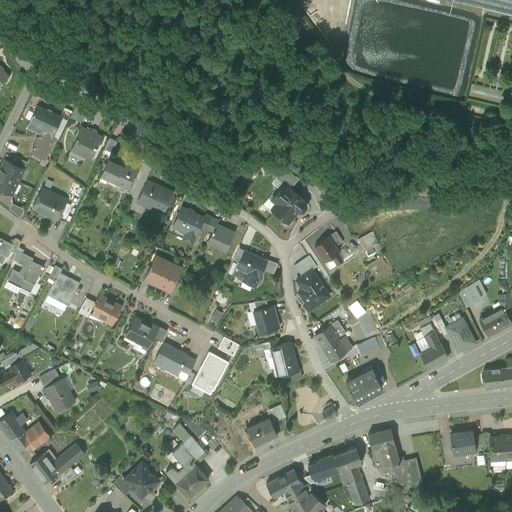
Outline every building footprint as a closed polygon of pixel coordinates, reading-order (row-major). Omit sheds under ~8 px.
[(511,0),(452,0),(453,1),(511,14),(511,0)] [(23,25),(30,34),(40,26),(33,18),(23,25)] [(60,115),(37,104),(34,111),(29,121),(42,127),(40,130),(41,130),(51,135),(51,134),(58,121),(61,115),(60,115)] [(86,109),(75,104),(70,115),(80,120),(86,109)] [(69,113),(63,110),(60,115),(61,115),(58,121),(64,124),(69,113)] [(81,125),(69,151),(80,157),(83,152),(91,156),(101,135),(96,132),(96,131),(96,129),(92,127),(90,128),(90,129),(81,125)] [(51,135),(41,130),(40,130),(32,147),(45,154),(54,136),(51,134),(51,135)] [(110,136),(104,147),(111,150),(116,139),(110,136)] [(27,161),(16,155),(12,162),(24,167),(27,161)] [(123,165),(108,158),(100,174),(118,182),(118,181),(120,182),(118,185),(126,189),(139,163),(127,157),(123,165)] [(12,162),(4,158),(0,166),(0,171),(18,180),(24,167),(12,162)] [(295,176),(284,167),(280,172),(276,177),(284,184),(284,183),(290,188),(298,178),(295,176)] [(18,180),(0,171),(0,186),(12,192),(18,180)] [(172,190),(147,178),(137,199),(150,205),(151,201),(164,207),(172,190)] [(290,188),(284,183),(284,184),(272,198),(278,202),(272,209),(287,221),(297,208),(299,210),(302,209),(305,206),(305,202),(303,201),(304,199),(290,188)] [(66,199),(41,187),(33,204),(57,217),(66,199)] [(66,199),(57,217),(63,220),(72,202),(66,199)] [(24,207),(11,201),(9,207),(20,215),(24,207)] [(203,215),(181,205),(174,221),(173,222),(195,232),(196,232),(200,223),(203,215)] [(210,215),(204,212),(203,215),(200,223),(206,225),(210,215)] [(217,218),(210,215),(206,225),(212,228),(215,221),(216,222),(217,218)] [(195,232),(173,222),(174,221),(171,220),(167,229),(191,241),(195,232)] [(216,222),(215,221),(212,228),(208,237),(220,243),(219,245),(226,248),(234,230),(216,222)] [(343,240),(335,229),(330,233),(337,244),(343,240)] [(372,229),(357,236),(363,247),(377,239),(372,229)] [(0,260),(2,262),(9,248),(12,242),(0,235),(0,260)] [(338,250),(327,235),(314,244),(330,267),(342,259),(337,251),(338,250)] [(15,236),(12,242),(9,248),(14,251),(18,245),(21,239),(15,236)] [(14,251),(11,257),(17,260),(22,251),(24,248),(18,245),(14,251)] [(244,249),(238,246),(233,257),(239,260),(244,249)] [(266,258),(244,249),(239,260),(233,274),(255,283),(266,258)] [(32,256),(22,251),(17,260),(23,263),(19,271),(12,267),(7,278),(4,284),(17,291),(20,285),(30,290),(43,265),(31,259),(32,256)] [(181,266),(155,254),(150,265),(145,277),(144,280),(168,291),(169,289),(170,289),(174,280),(181,266)] [(145,263),(138,277),(144,280),(145,277),(150,265),(145,263)] [(54,265),(49,276),(54,279),(58,271),(59,272),(61,268),(54,265)] [(299,291),(310,308),(328,295),(311,268),(296,278),(303,288),(299,291)] [(59,272),(58,271),(54,279),(47,293),(55,297),(57,294),(61,296),(60,298),(68,302),(78,282),(59,272)] [(179,282),(174,280),(170,289),(169,289),(168,291),(174,294),(179,282)] [(399,287),(402,292),(411,287),(408,282),(399,287)] [(472,284),(458,292),(465,306),(479,299),(472,284)] [(107,298),(99,293),(95,301),(90,309),(91,309),(105,317),(104,319),(112,323),(122,305),(114,301),(113,302),(107,299),(107,298)] [(509,293),(498,295),(500,305),(501,304),(504,309),(510,308),(509,293)] [(95,301),(86,296),(78,310),(88,316),(91,309),(90,309),(95,301)] [(265,299),(253,300),(256,309),(267,305),(265,299)] [(357,316),(365,309),(356,299),(348,306),(356,315),(357,316)] [(267,305),(256,309),(259,322),(256,322),(259,331),(279,326),(273,304),(267,305)] [(495,310),(479,319),(488,336),(511,324),(504,309),(501,304),(500,305),(494,308),(495,310)] [(214,311),(210,318),(217,322),(221,315),(214,311)] [(377,328),(369,311),(357,316),(359,320),(365,334),(377,328)] [(135,315),(125,333),(136,339),(135,341),(132,346),(144,352),(152,336),(146,333),(151,323),(135,315)] [(357,316),(356,315),(348,321),(351,325),(359,320),(357,316)] [(417,322),(420,326),(431,320),(429,316),(417,322)] [(462,317),(445,326),(458,350),(475,341),(462,317)] [(337,319),(314,334),(321,344),(329,339),(331,342),(338,337),(345,332),(337,319)] [(164,327),(152,321),(151,323),(146,333),(152,336),(158,339),(164,327)] [(430,323),(420,328),(424,336),(434,331),(430,323)] [(434,331),(424,336),(430,347),(440,343),(434,331)] [(231,354),(237,342),(221,334),(215,346),(231,354)] [(382,334),(375,336),(380,348),(386,345),(382,334)] [(339,339),(338,337),(331,342),(329,339),(321,344),(331,360),(347,351),(352,347),(345,335),(339,339)] [(375,336),(357,345),(360,352),(362,356),(380,348),(375,336)] [(424,336),(416,340),(422,352),(430,347),(424,336)] [(277,338),(262,342),(263,348),(271,347),(271,346),(278,344),(277,338)] [(278,344),(271,346),(271,347),(273,355),(267,357),(269,367),(276,365),(278,375),(290,372),(297,370),(290,341),(278,344)] [(187,354),(164,342),(154,360),(169,368),(171,366),(179,370),(179,369),(186,355),(187,354)] [(262,342),(252,344),(254,353),(264,351),(263,348),(262,342)] [(32,343),(19,349),(23,355),(27,354),(39,347),(32,343)] [(422,352),(420,353),(427,367),(447,357),(440,343),(430,347),(422,352)] [(360,352),(357,345),(352,347),(347,351),(350,357),(360,352)] [(6,357),(1,360),(4,366),(23,355),(19,349),(6,357)] [(229,359),(209,349),(201,363),(200,364),(220,375),(229,359)] [(194,360),(186,355),(179,369),(187,373),(189,370),(194,360)] [(21,359),(10,366),(12,369),(0,375),(0,385),(11,379),(16,377),(18,380),(29,374),(21,359)] [(194,360),(189,370),(195,373),(200,363),(201,363),(194,360)] [(511,376),(511,371),(506,366),(498,367),(491,368),(492,368),(483,369),(481,373),(484,374),(484,381),(482,382),(485,386),(494,385),(500,385),(500,384),(511,382),(511,376)] [(372,367),(345,380),(355,400),(382,387),(372,367)] [(55,369),(39,377),(43,386),(59,377),(55,369)] [(297,370),(290,372),(291,378),(301,376),(299,369),(297,370)] [(60,379),(44,387),(56,410),(74,400),(68,389),(66,390),(60,379)] [(87,391),(97,388),(96,381),(85,384),(87,391)] [(102,400),(71,427),(82,439),(113,412),(102,400)] [(271,421),(285,415),(280,404),(267,410),(269,416),(271,421)] [(332,404),(321,412),(326,418),(336,411),(336,408),(335,405),(332,404)] [(22,407),(13,414),(19,422),(28,415),(22,407)] [(13,414),(11,412),(0,420),(0,423),(11,438),(24,429),(19,422),(13,414)] [(276,432),(285,428),(285,415),(271,421),(276,432)] [(269,416),(246,427),(253,443),(276,432),(271,421),(269,416)] [(205,428),(183,418),(179,421),(195,440),(207,429),(205,428)] [(50,435),(39,420),(25,430),(32,440),(28,442),(29,443),(32,449),(50,435)] [(185,439),(172,451),(178,458),(174,462),(165,470),(187,495),(208,477),(196,463),(207,453),(195,440),(179,421),(173,428),(185,439)] [(390,427),(368,432),(371,446),(376,464),(398,459),(394,441),(394,440),(390,427)] [(471,429),(450,432),(450,431),(449,431),(452,450),(475,447),(472,428),(471,428),(471,429)] [(24,429),(11,438),(20,450),(29,443),(28,442),(32,440),(25,430),(24,429)] [(511,432),(503,433),(505,462),(505,464),(511,464),(511,432)] [(489,434),(488,434),(489,443),(490,456),(490,463),(505,462),(503,433),(489,434)] [(58,459),(53,463),(58,470),(58,471),(59,472),(69,465),(75,460),(85,453),(78,444),(58,459)] [(356,444),(332,452),(338,468),(360,460),(361,460),(356,444)] [(49,447),(44,451),(53,463),(58,459),(49,447)] [(44,451),(29,462),(44,481),(58,471),(58,470),(53,463),(44,451)] [(172,451),(171,451),(167,455),(174,462),(178,458),(172,451)] [(415,455),(403,458),(408,481),(423,486),(415,455)] [(376,464),(380,472),(408,481),(403,458),(398,459),(376,464)] [(69,465),(76,474),(78,476),(84,472),(75,460),(69,465)] [(360,460),(338,468),(343,483),(347,482),(361,476),(357,465),(361,464),(360,460)] [(125,477),(124,477),(132,486),(141,495),(148,489),(152,489),(152,485),(158,479),(142,461),(125,477)] [(69,465),(59,472),(58,471),(66,482),(76,474),(69,465)] [(293,466),(266,481),(273,495),(283,489),(300,480),(293,466)] [(121,473),(112,482),(124,494),(132,486),(124,477),(125,477),(121,473)] [(3,475),(0,477),(0,496),(12,488),(3,475)] [(361,476),(347,482),(354,502),(368,497),(361,476)] [(300,480),(283,489),(290,502),(311,490),(311,491),(312,490),(308,482),(303,485),(300,480)] [(311,490),(290,502),(293,506),(299,511),(317,511),(322,507),(324,505),(324,502),(311,491),(311,490)] [(253,511),(237,494),(224,507),(228,511),(253,511)]
